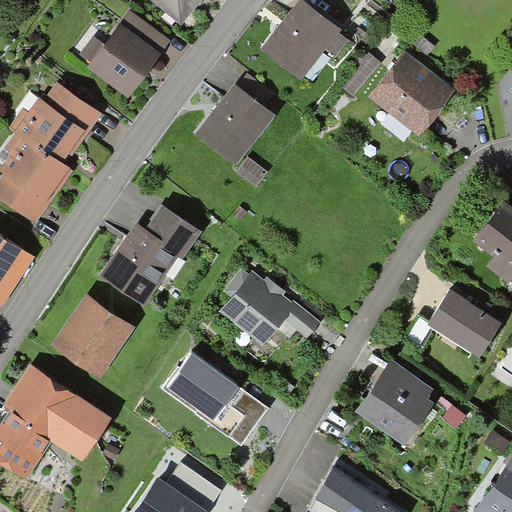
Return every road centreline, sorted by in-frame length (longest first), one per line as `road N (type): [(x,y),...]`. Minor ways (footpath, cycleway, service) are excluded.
road 1 (residential): [(255,511),(461,172),(511,145)]
road 2 (residential): [(0,331),(150,108),(237,0)]
